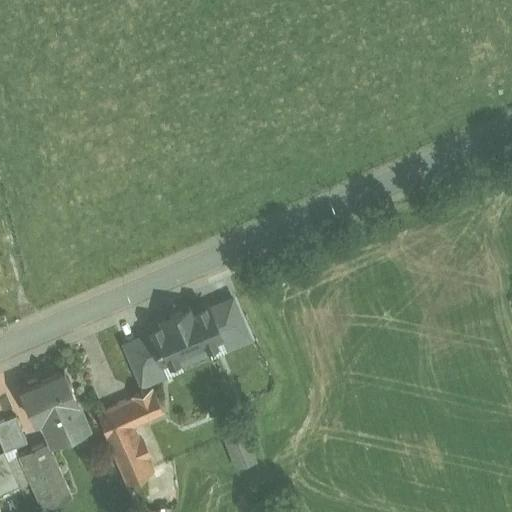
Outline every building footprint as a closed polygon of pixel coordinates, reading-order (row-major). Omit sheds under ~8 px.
[(120,337),(140,385),(252,338),(232,290),(120,337)] [(65,369),(21,389),(34,420),(42,416),(52,439),(64,435),(63,434),(87,424),(77,401),(78,400),(65,369)] [(123,400),(116,403),(126,426),(133,424),(164,410),(153,386),(123,400)] [(116,403),(98,411),(107,434),(108,435),(126,426),(116,403)] [(16,414),(0,421),(0,438),(5,450),(28,441),(16,414)] [(126,426),(108,435),(107,434),(106,435),(126,480),(152,469),(133,424),(126,426)] [(231,468),(255,460),(244,428),(220,435),(231,468)] [(49,440),(19,453),(43,507),(73,495),(49,440)] [(5,454),(0,456),(0,493),(20,485),(5,450),(4,450),(5,454)]
